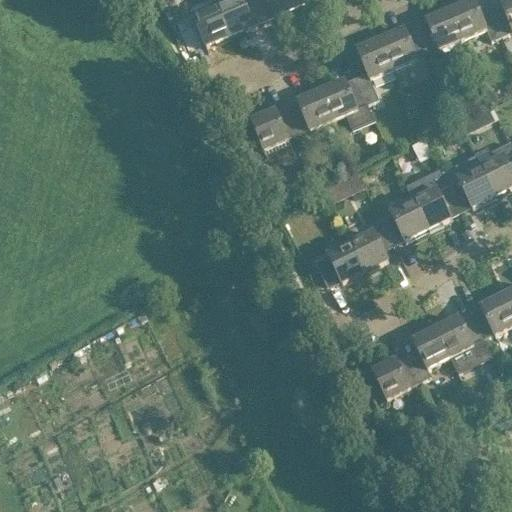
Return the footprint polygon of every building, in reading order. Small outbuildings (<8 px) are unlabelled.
[(192,16),(177,23),(189,52),(193,51),(205,46),(207,51),(207,52),(231,42),(213,0),(208,0),(188,9),(192,16)] [(247,0),(213,0),(231,42),(255,32),(254,31),(252,26),(263,21),(254,0),(252,0),(248,2),(247,0)] [(276,22),(300,12),(294,0),(254,0),(263,21),(274,16),(276,22)] [(294,0),(300,12),(324,2),(323,0),(294,0)] [(511,3),(502,8),(504,14),(493,19),(503,41),(511,37),(511,3)] [(483,23),(474,4),(451,14),(464,45),(488,35),(492,46),(503,41),(493,19),(483,23)] [(441,55),(464,45),(451,14),(427,25),(430,31),(419,35),(428,58),(441,53),(441,55)] [(408,40),(405,34),(381,44),(395,75),(420,64),(419,62),(428,58),(419,35),(408,40)] [(381,44),(358,54),(367,77),(370,82),(359,87),(368,109),(379,104),(371,85),(395,75),(381,44)] [(334,86),(320,92),(322,95),(335,126),(348,121),(354,134),(375,125),(368,109),(359,87),(348,91),(346,86),(345,85),(335,90),(334,86)] [(310,136),(335,126),(322,95),(298,105),(300,112),(290,116),(299,138),(309,134),(310,136)] [(480,104),(477,112),(480,117),(491,112),(487,101),(480,104)] [(279,121),(276,115),(252,125),(265,155),(289,145),(288,143),(299,138),(290,116),(279,121)] [(488,154),(476,160),(476,161),(481,172),(496,202),(511,193),(511,148),(511,147),(490,158),(488,154)] [(476,161),(442,178),(449,191),(460,212),(470,207),(473,212),(473,213),(496,202),(481,172),(476,161)] [(312,191),(322,186),(314,170),(304,176),(312,191)] [(441,174),(407,191),(414,205),(429,235),(452,224),(451,222),(449,218),(460,212),(449,191),(442,178),(441,174)] [(406,247),(429,235),(414,205),(391,217),(392,219),(382,224),(392,246),(403,241),(406,247)] [(366,278),(389,266),(382,251),(392,246),(382,224),(371,229),(374,236),(351,248),(366,278)] [(343,289),(366,278),(351,248),(328,259),(329,261),(318,267),(328,289),(340,283),(343,289)] [(496,341),(511,332),(511,315),(504,299),(481,311),(484,317),(473,322),(484,344),(495,339),(496,341)] [(460,322),(437,333),(452,363),(459,379),(493,362),(484,344),(473,322),(463,328),(461,323),(460,322)] [(421,386),(432,381),(429,374),(452,363),(437,333),(413,345),(421,360),(410,365),(421,386)] [(400,370),(397,364),(373,376),(388,406),(412,394),(410,392),(421,386),(410,365),(400,370)]
